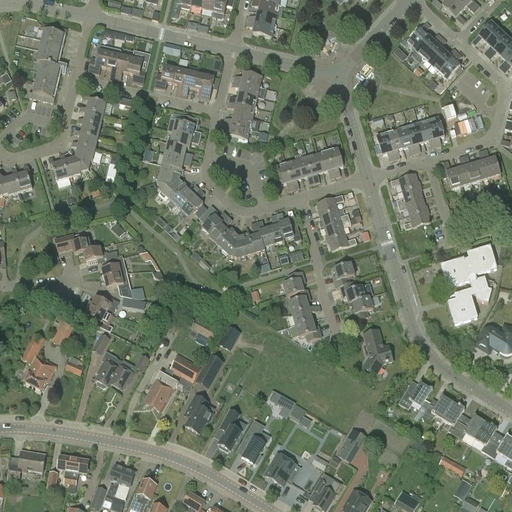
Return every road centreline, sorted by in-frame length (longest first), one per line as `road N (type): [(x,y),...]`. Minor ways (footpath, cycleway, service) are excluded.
road 1 (unclassified): [(511,412),(441,367),(410,328),(367,177)]
road 2 (tertiary): [(269,511),(159,453),(0,429)]
road 3 (residential): [(458,40),(502,87),(494,135),(429,161)]
road 4 (unclassified): [(89,17),(232,52)]
road 5 (residential): [(337,338),(300,200)]
